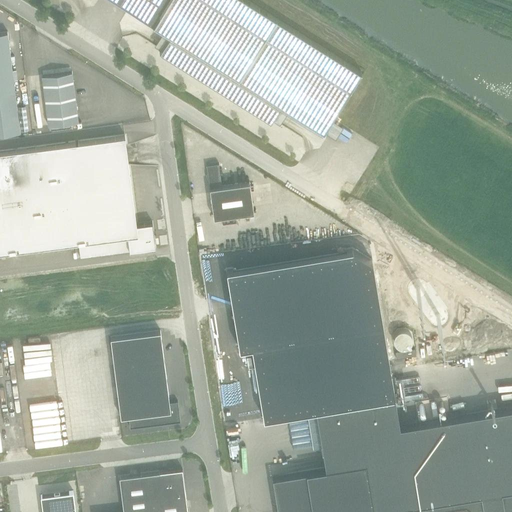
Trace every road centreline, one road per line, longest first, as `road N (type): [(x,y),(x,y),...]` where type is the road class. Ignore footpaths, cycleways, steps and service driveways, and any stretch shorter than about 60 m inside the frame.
road 1 (unclassified): [(159,97),(511,317)]
road 2 (unclassified): [(159,97),(209,441)]
road 3 (unclassified): [(209,441),(0,468)]
road 4 (unclassified): [(4,0),(159,97)]
